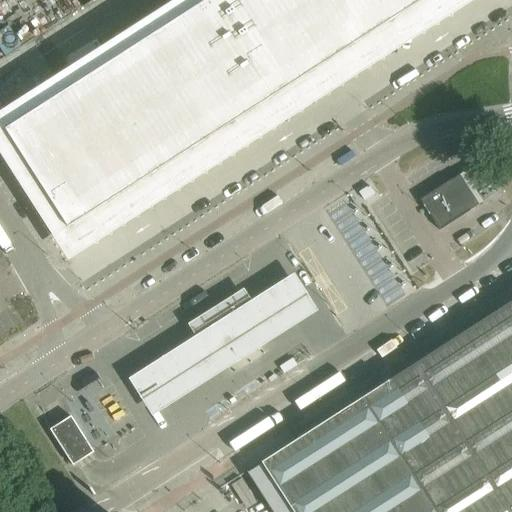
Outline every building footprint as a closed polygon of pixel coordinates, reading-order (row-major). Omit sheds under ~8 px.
[(205,0),(5,129),(66,225),(417,0),(205,0)] [(507,171),(501,161),(488,169),(495,179),(507,171)] [(475,207),(456,177),(446,184),(445,183),(419,200),(439,231),(465,214),(465,213),(475,207)] [(294,271),(127,376),(151,414),(229,363),(208,331),(208,330),(209,330),(239,311),(260,344),(317,308),(294,271)] [(511,511),(511,300),(361,397),(434,511),(511,511)] [(239,311),(209,330),(208,330),(208,331),(229,363),(259,344),(260,344),(239,311)] [(434,511),(361,397),(259,463),(290,511),(434,511)] [(70,417),(49,430),(72,466),(93,453),(70,417)]
